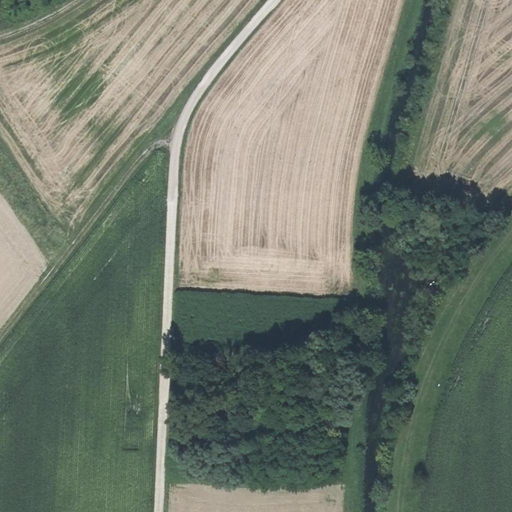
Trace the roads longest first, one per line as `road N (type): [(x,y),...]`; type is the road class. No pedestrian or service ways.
road 1 (track): [(158,511),(179,132),(199,88),(273,0)]
road 2 (track): [(401,511),(401,471),(438,348),(511,230)]
road 3 (track): [(0,337),(140,159),(179,132)]
